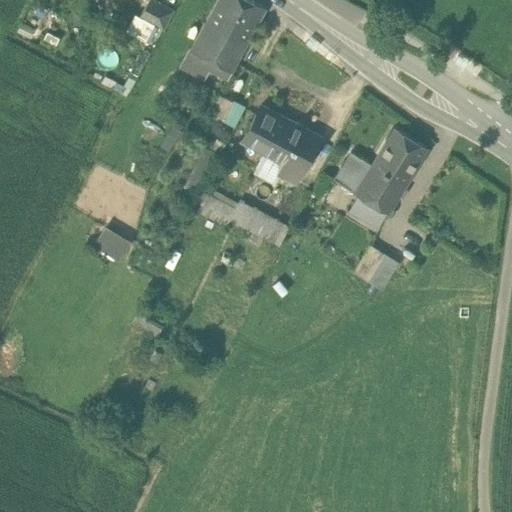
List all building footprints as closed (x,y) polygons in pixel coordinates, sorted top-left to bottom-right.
[(173,7),(159,0),(147,0),(140,12),(163,25),(173,7)] [(266,5),(256,0),(216,0),(191,48),(195,50),(211,58),(231,70),(266,5)] [(211,58),(195,50),(186,68),(201,76),(211,58)] [(246,105),(234,99),(224,118),(236,124),(246,105)] [(290,120),(260,104),(242,138),(265,150),(272,154),(290,120)] [(321,136),(290,120),(272,154),(265,150),(255,171),(272,181),(279,170),(298,180),(321,136)] [(371,163),(355,190),(359,193),(389,211),(429,147),(394,125),(371,163)] [(202,142),(182,185),(193,190),(213,147),(202,142)] [(351,150),(335,177),(355,190),(371,163),(351,150)] [(222,200),(202,189),(192,207),(213,218),(222,200)] [(389,211),(359,193),(349,208),(379,227),(389,211)] [(236,207),(222,200),(213,218),(227,225),(236,207)] [(243,210),(237,221),(245,226),(257,208),(247,202),(243,210)] [(243,210),(236,207),(227,225),(234,228),(237,221),(243,210)] [(278,221),(257,208),(245,226),(248,228),(263,237),(267,239),(278,221)] [(278,221),(267,239),(277,245),(288,227),(278,221)] [(101,222),(88,242),(115,259),(127,239),(101,222)] [(263,237),(248,228),(243,237),(257,245),(263,237)] [(399,260),(370,242),(353,269),(382,287),(399,260)]
